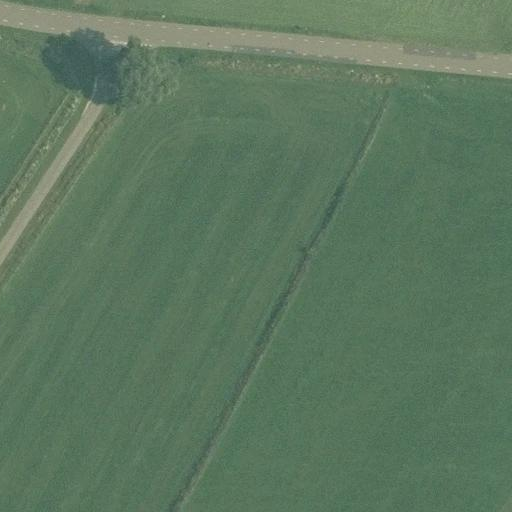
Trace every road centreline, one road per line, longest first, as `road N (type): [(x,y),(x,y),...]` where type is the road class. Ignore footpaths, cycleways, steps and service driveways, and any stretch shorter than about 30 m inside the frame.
road 1 (tertiary): [(511,73),(120,29)]
road 2 (unclassified): [(0,253),(110,78),(120,29)]
road 3 (tertiary): [(120,29),(0,13)]
